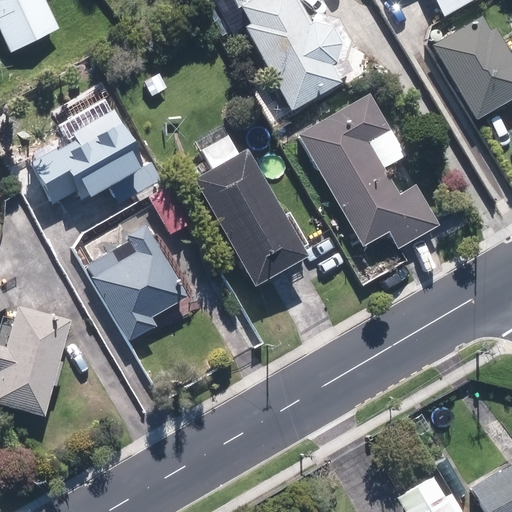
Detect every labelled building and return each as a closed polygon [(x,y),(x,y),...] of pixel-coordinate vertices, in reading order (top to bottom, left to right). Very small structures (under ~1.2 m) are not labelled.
[(40,0),(0,0),(0,36),(9,53),(56,30),(40,0)] [(219,0),(218,0),(202,8),(215,34),(233,25),(219,0)] [(293,0),(229,0),(245,27),(242,28),(288,111),(337,84),(327,66),(329,64),(335,45),(326,29),(307,25),(293,0)] [(430,0),(440,16),(467,0),(430,0)] [(476,17),(428,46),(472,120),(511,96),(511,66),(490,29),(485,32),(476,17)] [(155,70),(136,83),(148,102),(168,89),(155,70)] [(365,95),(294,135),(359,246),(385,231),(394,246),(433,224),(411,186),(395,195),(379,168),(400,156),(365,95)] [(69,173),(83,197),(106,184),(116,201),(155,178),(146,163),(133,171),(118,145),(123,142),(99,100),(55,125),(66,145),(53,152),(51,149),(26,163),(38,185),(61,171),(64,176),(69,173)] [(238,151),(188,180),(248,285),(299,256),(238,151)] [(159,186),(142,197),(165,235),(183,225),(159,186)] [(127,240),(83,266),(127,341),(153,326),(147,317),(181,297),(140,227),(125,236),(127,240)] [(0,404),(41,416),(66,321),(15,308),(4,350),(0,349),(0,404)] [(511,511),(511,459),(466,487),(481,511),(511,511)] [(447,511),(427,476),(395,495),(404,511),(447,511)]
